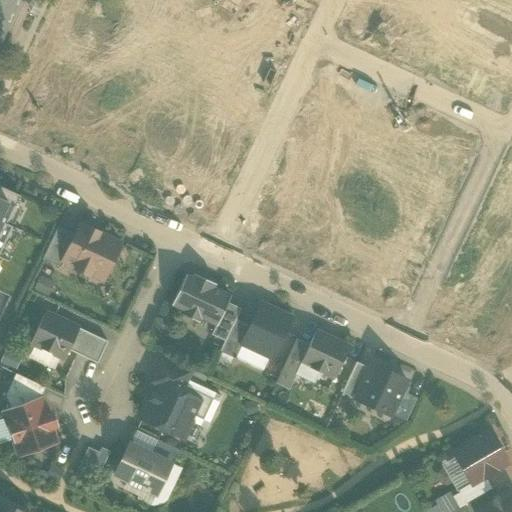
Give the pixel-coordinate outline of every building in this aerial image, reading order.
[(0,187),(0,249),(7,235),(10,227),(5,224),(18,196),(0,187)] [(120,244),(79,225),(74,236),(61,262),(62,262),(75,268),(74,271),(76,271),(86,275),(86,276),(88,277),(89,274),(102,281),(120,244)] [(74,236),(57,227),(41,260),(59,268),(62,262),(61,262),(74,236)] [(7,235),(0,249),(0,293),(10,298),(34,248),(7,235)] [(215,285),(193,274),(191,278),(185,275),(170,306),(183,311),(181,315),(198,323),(200,319),(215,326),(216,327),(227,303),(230,296),(213,288),(215,285)] [(227,303),(216,327),(215,326),(211,336),(224,342),(234,320),(235,320),(240,309),(227,303)] [(290,320),(261,306),(254,320),(253,319),(249,327),(241,343),(242,344),(272,358),(290,320)] [(78,329),(44,313),(30,344),(63,360),(67,350),(78,329)] [(234,320),(224,342),(219,352),(234,360),(242,344),(241,343),(249,327),(235,320),(234,320)] [(106,342),(78,329),(67,350),(96,364),(106,342)] [(348,347),(315,332),(308,347),(300,364),(333,379),(340,364),(341,364),(342,363),(341,363),(348,347)] [(295,341),(279,376),(291,382),(300,364),(308,347),(295,341)] [(193,371),(160,356),(147,384),(153,387),(156,381),(182,393),(188,382),(193,371)] [(369,369),(356,363),(341,394),(354,400),(369,369)] [(406,381),(371,365),(369,369),(354,400),(389,416),(406,381)] [(44,388),(15,374),(5,396),(10,410),(39,400),(39,399),(44,388)] [(182,393),(156,381),(153,387),(146,401),(149,402),(141,419),(183,439),(190,422),(205,429),(220,397),(188,382),(182,393)] [(10,410),(3,413),(19,456),(55,443),(50,429),(55,427),(51,414),(45,416),(39,400),(10,410)] [(476,439),(474,439),(463,445),(462,448),(452,454),(470,484),(470,485),(482,478),(483,479),(484,479),(496,472),(495,470),(507,463),(489,432),(476,439)] [(181,452),(155,440),(148,454),(170,464),(174,466),(181,452)] [(148,454),(129,445),(114,476),(128,482),(125,488),(138,494),(141,488),(155,495),(170,464),(148,454)] [(482,478),(470,485),(470,484),(458,492),(465,504),(490,489),(484,479),(483,479),(482,478)] [(511,511),(511,494),(511,493),(500,500),(499,498),(488,505),(489,506),(478,511),(511,511)] [(18,511),(0,503),(0,511),(18,511)]
